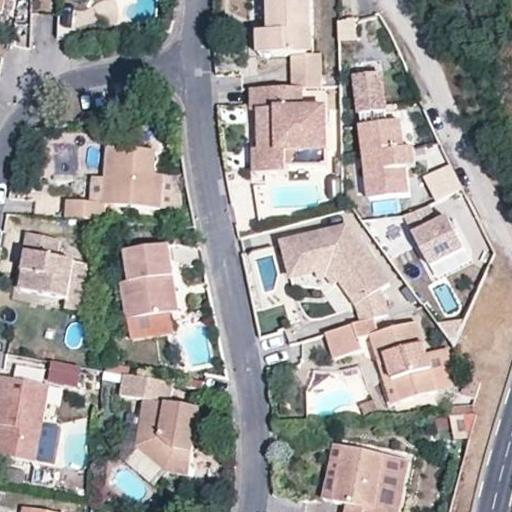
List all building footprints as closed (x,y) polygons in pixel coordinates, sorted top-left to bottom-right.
[(292,57),(293,89),(301,89),(320,88),(319,56),(311,57),(308,0),(307,0),(268,1),(269,35),(270,35),(271,57),(292,57)] [(356,19),(337,22),(340,45),(360,42),(356,19)] [(258,57),(271,57),(270,35),(269,35),(258,34),(258,57)] [(402,146),(399,119),(384,121),(378,71),(354,74),(367,197),(407,193),(404,166),(402,146)] [(292,110),(292,89),(286,89),(250,90),(250,111),(258,111),(264,111),(265,139),(258,139),(258,151),(253,151),(253,175),(267,175),(285,175),(285,167),(285,152),(325,152),(325,110),(301,110),(292,110)] [(301,89),(293,89),(292,89),(292,110),(301,110),(301,89)] [(411,145),(402,146),(404,166),(413,165),(411,145)] [(108,147),(107,177),(117,177),(115,205),(159,209),(162,175),(154,175),(155,150),(108,147)] [(325,152),(285,152),(285,167),(325,167),(325,152)] [(452,167),(426,180),(437,202),(463,190),(452,167)] [(107,177),(105,204),(115,205),(117,177),(107,177)] [(67,200),(66,218),(86,219),(97,220),(98,203),(67,200)] [(447,209),(472,252),(487,244),(461,201),(447,209)] [(98,203),(97,220),(105,221),(105,204),(98,203)] [(431,209),(417,216),(427,233),(416,239),(432,270),(466,253),(450,222),(440,227),(431,209)] [(387,286),(345,227),(280,244),(289,278),(315,271),(328,267),(339,284),(357,310),(362,325),(372,322),(387,317),(379,293),(387,286)] [(25,234),(21,262),(25,263),(20,292),(67,300),(74,262),(54,258),(57,239),(25,234)] [(167,248),(126,254),(130,281),(121,283),(127,322),(170,316),(165,279),(171,278),(167,248)] [(16,291),(20,292),(25,263),(21,262),(16,291)] [(88,264),(74,262),(67,300),(66,307),(80,309),(88,264)] [(339,284),(328,267),(315,271),(320,283),(327,278),(334,287),(339,284)] [(178,314),(171,278),(165,279),(170,316),(178,314)] [(173,333),(171,316),(127,322),(129,338),(173,333)] [(362,325),(326,337),(335,363),(364,355),(359,342),(370,341),(377,337),(372,322),(362,325)] [(377,337),(370,341),(379,369),(388,367),(399,404),(437,392),(424,352),(415,325),(377,337)] [(443,346),(424,352),(437,392),(456,386),(443,346)] [(78,389),(82,370),(55,365),(52,384),(78,389)] [(16,367),(16,378),(41,379),(42,369),(16,367)] [(388,367),(379,369),(391,407),(399,404),(388,367)] [(481,374),(473,372),(464,403),(478,407),(483,390),(482,382),(481,375),(481,374)] [(0,395),(1,396),(0,400),(0,426),(5,427),(0,451),(0,457),(37,464),(51,388),(1,379),(0,382),(0,395)] [(168,407),(171,387),(122,379),(119,399),(145,404),(145,403),(168,407)] [(202,391),(204,384),(193,382),(191,389),(202,391)] [(200,412),(168,407),(145,403),(137,449),(169,473),(190,477),(200,412)] [(450,428),(470,434),(477,411),(457,405),(450,428)] [(53,464),(60,427),(45,425),(38,461),(53,464)] [(333,502),(344,448),(334,446),(323,500),(333,502)] [(348,506),(347,511),(380,511),(376,511),(387,457),(344,448),(333,502),(348,506)] [(398,511),(408,461),(387,457),(376,511),(380,511),(398,511)] [(35,470),(33,485),(56,487),(57,472),(35,470)]
